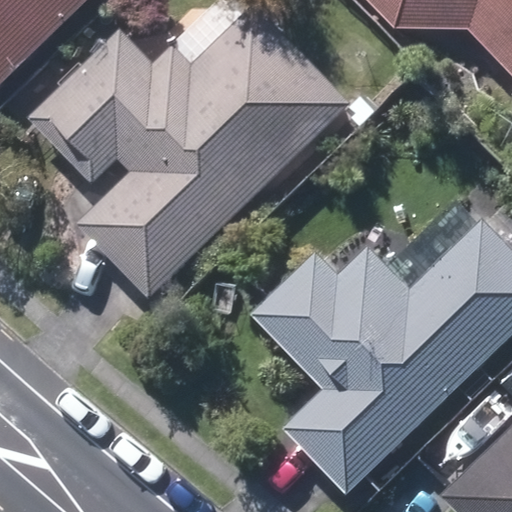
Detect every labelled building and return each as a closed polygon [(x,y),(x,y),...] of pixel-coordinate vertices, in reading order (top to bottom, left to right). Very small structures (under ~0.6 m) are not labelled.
[(0,0),(0,95),(98,0),(0,0)] [(92,224),(161,296),(361,106),(268,8),(263,14),(250,0),(232,0),(163,67),(133,34),(44,118),(104,181),(130,156),(146,173),(92,224)] [(482,28),(511,59),(511,0),(377,0),(402,25),(482,28)] [(360,116),(370,128),(387,112),(372,97),(366,101),(371,106),(360,116)] [(298,429),(361,493),(511,347),(511,239),(495,222),(421,292),(381,249),(352,277),(330,254),(267,314),(339,389),(298,429)] [(511,511),(511,445),(458,496),(473,511),(511,511)]
